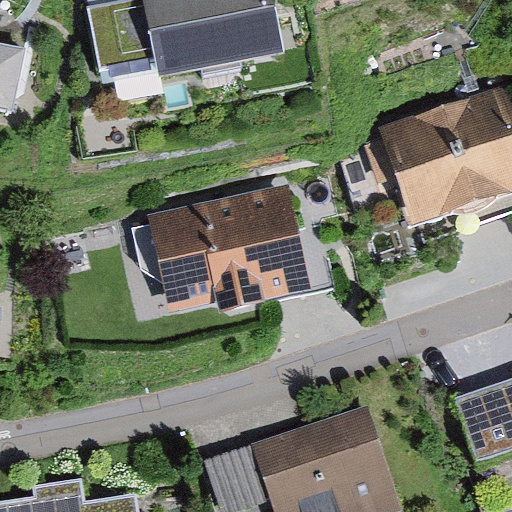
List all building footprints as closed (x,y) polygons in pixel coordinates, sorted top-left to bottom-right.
[(0,0),(0,111),(15,114),(28,49),(0,43),(0,0)] [(274,0),(128,0),(88,8),(101,74),(157,63),(160,79),(285,54),(274,0)] [(511,102),(506,87),(379,131),(414,229),(511,195),(511,102)] [(316,292),(291,183),(147,216),(170,315),(218,304),(220,314),(316,292)] [(0,292),(0,263),(1,240),(0,239),(0,366),(11,367),(14,293),(0,292)] [(511,378),(454,398),(478,469),(511,457),(511,378)] [(300,429),(252,445),(253,448),(207,463),(223,511),(236,511),(273,500),(276,511),(403,511),(378,434),(309,457),(300,429)] [(35,498),(0,502),(0,511),(141,511),(139,496),(88,503),(84,481),(34,488),(35,498)]
